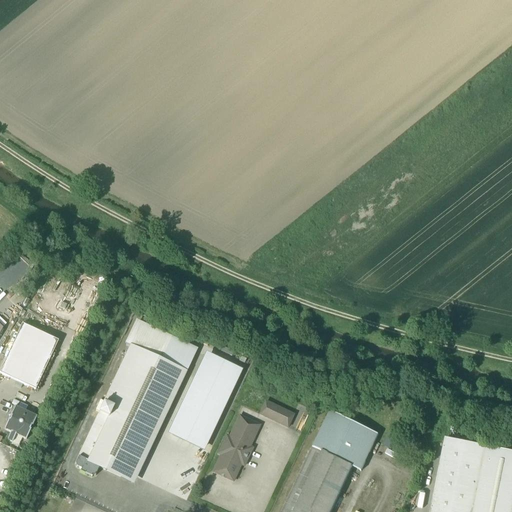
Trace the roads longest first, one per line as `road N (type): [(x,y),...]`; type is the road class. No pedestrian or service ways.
road 1 (track): [(0,131),(81,186),(286,287),(511,349)]
road 2 (track): [(0,146),(225,273),(329,315),(511,365)]
road 3 (track): [(18,511),(127,272),(0,199)]
